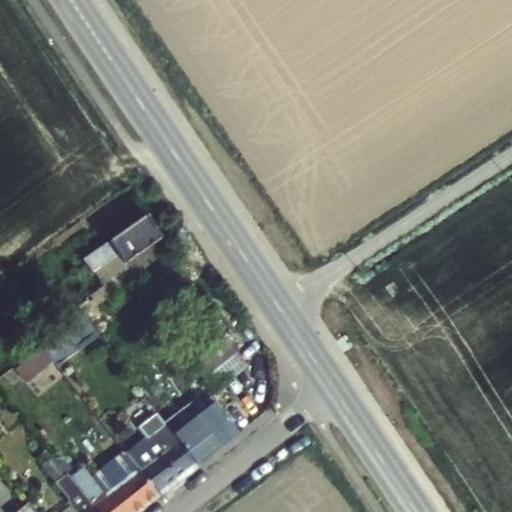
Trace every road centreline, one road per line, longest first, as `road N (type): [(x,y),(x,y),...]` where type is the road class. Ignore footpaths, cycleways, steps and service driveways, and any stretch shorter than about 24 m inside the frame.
road 1 (secondary): [(278,306),(71,0)]
road 2 (residential): [(278,306),(511,154)]
road 3 (residential): [(180,511),(335,390)]
road 4 (secondary): [(416,511),(335,390)]
